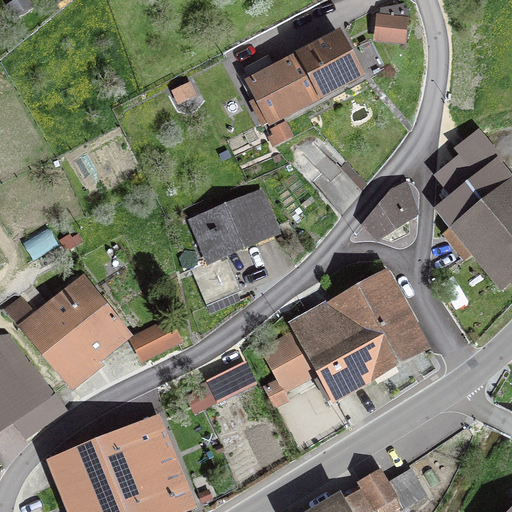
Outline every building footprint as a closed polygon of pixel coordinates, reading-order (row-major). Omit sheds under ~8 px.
[(20,0),(16,0),(1,12),(11,25),(29,11),(20,0)] [(401,26),(372,21),(368,46),(397,50),(401,26)] [(326,42),(233,88),(256,133),(349,87),(326,42)] [(174,96),(180,110),(194,103),(188,90),(174,96)] [(444,202),(428,215),(490,294),(511,276),(511,193),(494,171),(498,168),(473,136),(445,158),(451,166),(429,183),(444,202)] [(305,145),(287,152),(290,171),(335,221),(353,189),(342,176),(343,165),(321,146),(305,145)] [(415,218),(404,187),(386,196),(371,211),(360,232),(370,248),(415,218)] [(259,197),(185,225),(202,269),(276,241),(259,197)] [(381,277),(281,331),(324,409),(424,355),(381,277)] [(1,319),(10,335),(57,396),(122,345),(78,283),(30,319),(19,305),(1,319)] [(166,322),(128,344),(142,370),(181,349),(166,322)] [(6,341),(0,344),(0,433),(14,426),(27,449),(64,417),(6,341)] [(241,367),(200,390),(213,413),(253,390),(241,367)] [(192,511),(155,423),(38,472),(55,511),(192,511)] [(356,496),(337,508),(339,511),(412,511),(428,503),(410,475),(386,489),(377,474),(352,489),(356,496)] [(334,511),(327,501),(307,511),(334,511)]
